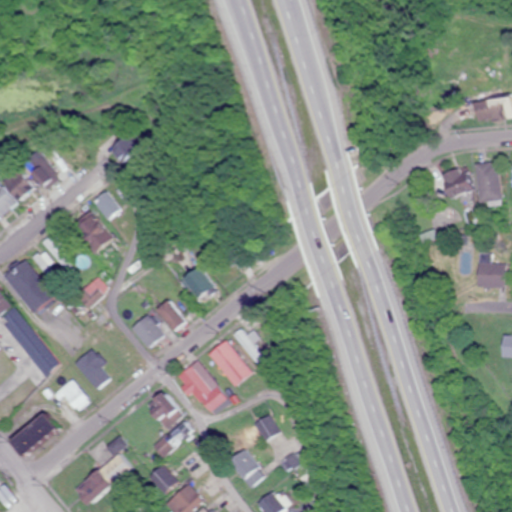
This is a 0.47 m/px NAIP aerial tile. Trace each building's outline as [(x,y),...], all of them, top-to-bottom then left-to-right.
[(110,149),(124,163),(140,147),(126,133),(110,149)] [(55,158),(48,163),(41,154),(27,164),(48,191),(69,175),(55,158)] [(481,202),(504,199),(498,160),(475,164),(481,202)] [(439,177),(450,199),(474,188),(464,165),(439,177)] [(24,178),(6,191),(0,182),(0,214),(33,191),(24,178)] [(109,220),(123,210),(107,189),(94,200),(109,220)] [(93,254),(114,240),(101,221),(80,235),(93,254)] [(477,286),(508,286),(508,261),(477,261),(477,286)] [(217,286),(198,266),(183,279),(202,300),(217,286)] [(76,294),(89,309),(111,289),(97,274),(76,294)] [(155,309),(175,330),(187,320),(167,298),(155,309)] [(166,335),(148,313),(132,327),(150,349),(166,335)] [(502,357),(511,356),(511,334),(502,335),(502,357)] [(74,365),(99,390),(112,377),(87,352),(74,365)] [(227,400),(199,360),(178,375),(206,415),(227,400)] [(184,415),(163,389),(145,404),(166,430),(184,415)] [(14,441),(26,453),(51,426),(38,414),(14,441)] [(126,446),(118,435),(107,443),(115,454),(126,446)] [(253,487),(267,476),(246,448),(231,460),(253,487)] [(101,476),(97,480),(88,471),(73,488),(89,504),(108,483),(101,476)] [(173,511),(191,511),(205,501),(189,483),(166,503),(173,511)] [(265,511),(283,511),(287,511),(279,491),(260,500),(265,511)]
